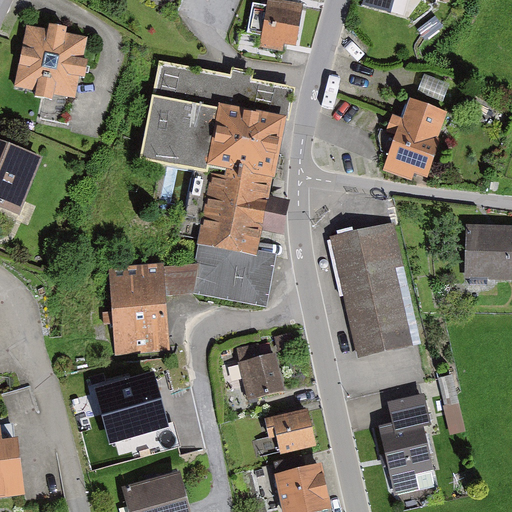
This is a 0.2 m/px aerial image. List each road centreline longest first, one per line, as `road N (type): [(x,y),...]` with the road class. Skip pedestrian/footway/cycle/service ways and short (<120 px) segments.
road 1 (residential): [(299,176),(302,257),(357,511)]
road 2 (residential): [(0,278),(24,311),(81,511)]
road 3 (residential): [(511,203),(299,176)]
road 4 (residential): [(337,0),(299,176)]
